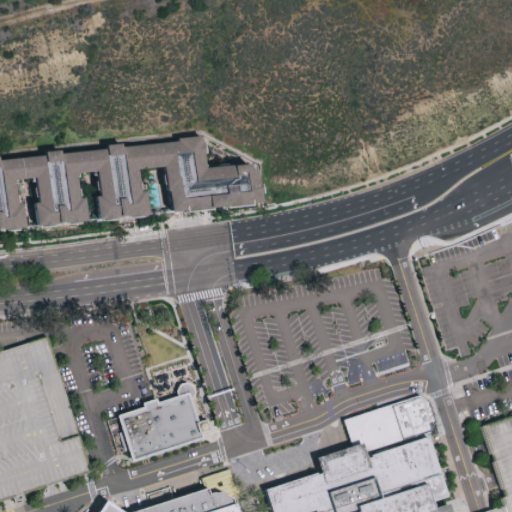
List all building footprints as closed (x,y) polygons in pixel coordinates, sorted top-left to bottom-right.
[(0,227),(25,225),(20,177),(36,175),(41,223),(87,218),(82,170),(98,169),(103,217),(149,212),(143,166),(168,163),(173,210),(265,200),(261,160),(209,165),(206,134),(1,157),(1,154),(0,153),(0,227)] [(0,351),(0,388),(6,393),(11,401),(10,406),(16,407),(8,412),(29,416),(22,421),(27,421),(26,428),(31,431),(28,436),(47,439),(53,429),(55,418),(60,421),(66,413),(68,420),(71,420),(49,338),(0,351)] [(198,415),(200,422),(208,420),(209,422),(212,433),(209,434),(204,434),(206,439),(148,458),(134,463),(130,460),(124,458),(117,459),(104,421),(123,415),(148,407),(180,397),(180,390),(182,386),(188,386),(194,387),(197,393),(194,400),(198,415)] [(474,428),(511,415),(511,511),(500,511),(492,484),(474,428)] [(426,444),(436,473),(448,511),(267,511),(263,496),(270,494),(321,481),(319,474),(316,464),(330,459),(362,449),(366,464),(391,455),(426,444)] [(210,489),(213,496),(223,493),(239,505),(241,511),(103,511),(108,504),(120,511),(143,511),(149,510),(209,489),(210,489)]
